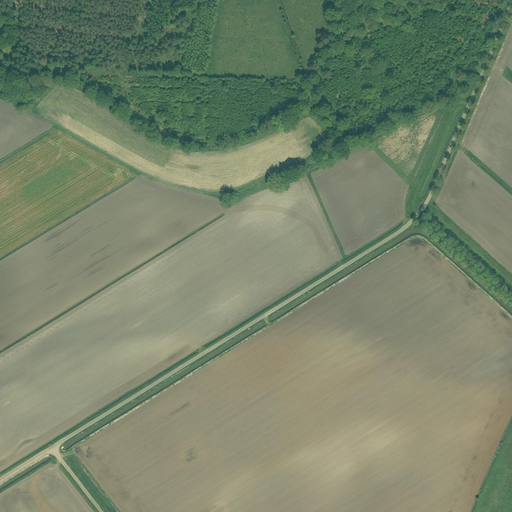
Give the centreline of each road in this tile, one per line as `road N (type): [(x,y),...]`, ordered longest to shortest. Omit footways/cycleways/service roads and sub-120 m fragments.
road 1 (unclassified): [(51,447),(404,227),(430,194),(511,0)]
road 2 (track): [(412,219),(455,108),(468,104)]
road 3 (track): [(420,209),(511,284)]
